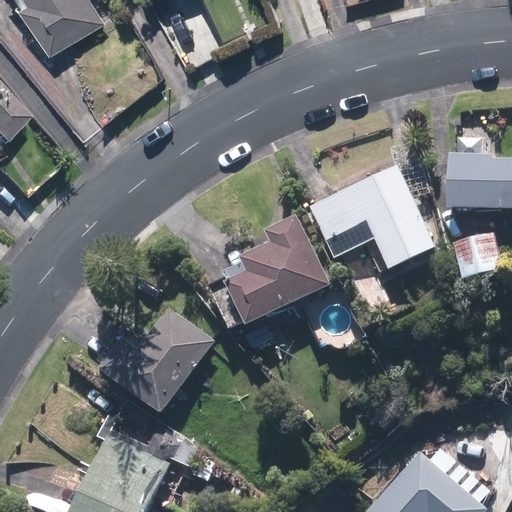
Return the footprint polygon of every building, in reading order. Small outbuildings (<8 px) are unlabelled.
[(28,0),(30,2),(24,5),(36,27),(41,24),(59,55),(112,25),(97,0),(28,0)] [(32,117),(0,84),(0,138),(5,144),(32,117)] [(436,192),(415,144),(398,152),(404,164),(315,204),(340,260),(371,246),(383,273),(443,247),(421,199),(436,192)] [(457,150),(454,206),(511,206),(511,158),(502,158),(502,152),(457,150)] [(303,212),(273,227),(283,247),(269,254),(274,263),(217,292),(235,327),(252,319),(256,326),(340,284),(303,212)] [(511,273),(499,229),(460,241),(472,285),(511,273)] [(222,340),(175,307),(146,347),(129,335),(106,368),(170,413),(222,340)] [(115,430),(80,511),(154,511),(175,465),(182,460),(183,459),(184,457),(185,456),(186,454),(187,452),(187,451),(188,449),(188,447),(188,445),(187,443),(187,441),(186,440),(185,438),(184,437),(183,435),(181,434),(180,433),(178,432),(176,431),(174,431),(172,431),(171,431),(169,431),(167,431),(165,432),(163,433),(162,434),(160,435),(159,436),(158,438),(157,439),(156,441),(155,443),(155,445),(115,430)] [(380,511),(493,511),(498,506),(430,451),(380,511)]
